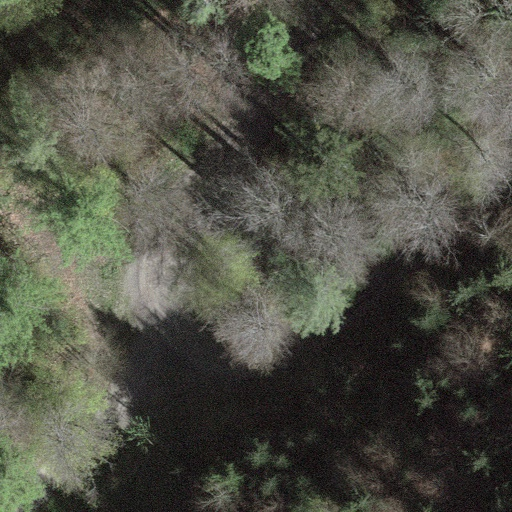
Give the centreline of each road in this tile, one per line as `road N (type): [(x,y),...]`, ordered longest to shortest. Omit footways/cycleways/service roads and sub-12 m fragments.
road 1 (track): [(145,345),(192,360),(244,362),(296,346),(511,156)]
road 2 (track): [(319,0),(183,256),(145,345)]
road 3 (track): [(11,511),(145,345)]
